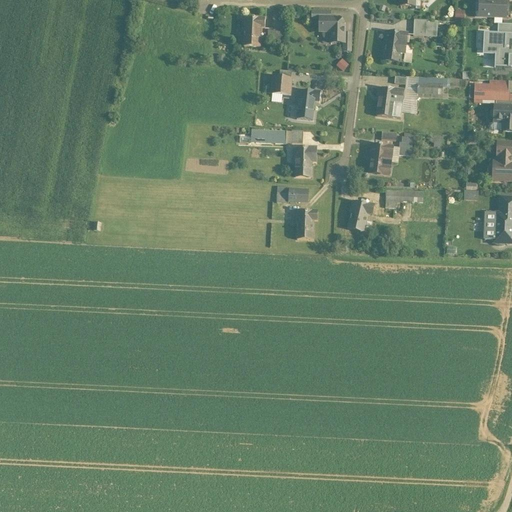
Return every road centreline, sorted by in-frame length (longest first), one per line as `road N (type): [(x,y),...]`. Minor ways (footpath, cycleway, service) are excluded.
road 1 (residential): [(368,1),(340,175)]
road 2 (residential): [(368,1),(220,0)]
